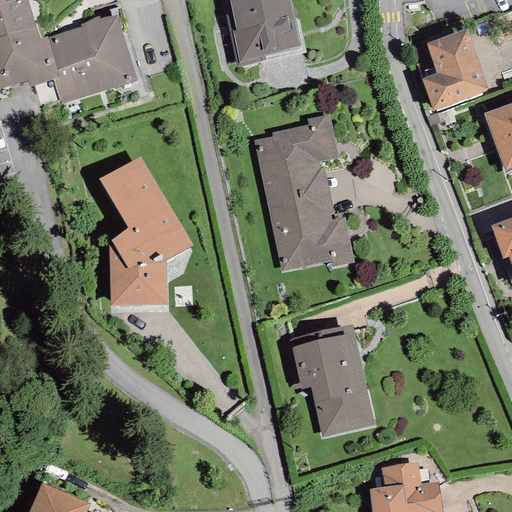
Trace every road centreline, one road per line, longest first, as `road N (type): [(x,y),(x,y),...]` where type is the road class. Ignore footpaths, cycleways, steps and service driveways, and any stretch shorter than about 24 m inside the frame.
road 1 (residential): [(285,511),(171,0)]
road 2 (unknown): [(282,486),(157,411),(96,352),(60,289),(2,135)]
road 3 (residential): [(387,0),(397,71),(511,379)]
